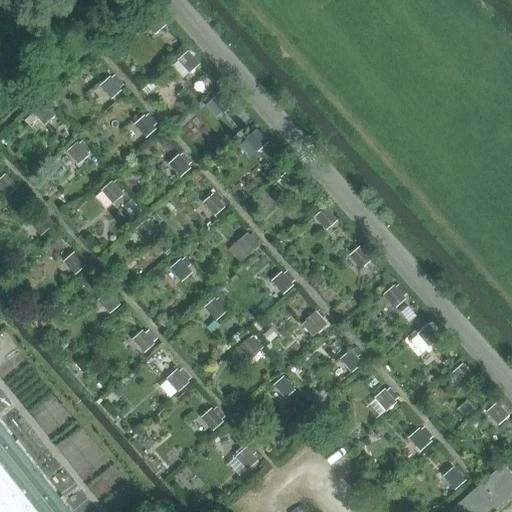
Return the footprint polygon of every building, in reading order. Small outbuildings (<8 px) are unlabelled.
[(154,13),(143,22),(155,35),(166,26),(162,21),(164,19),(159,13),(156,15),(154,13)] [(188,53),(179,61),(190,74),(200,66),(199,65),(202,62),(196,55),(193,58),(188,53)] [(110,77),(99,87),(111,100),(122,91),(120,89),(124,86),(115,76),(111,79),(110,77)] [(221,91),(212,99),(223,112),(233,104),(231,102),(234,99),(227,90),(223,93),(221,91)] [(43,104),(33,113),(33,114),(44,126),(57,114),(48,104),(45,106),(43,104)] [(144,117),(134,126),(146,139),(156,130),(153,127),(157,124),(149,115),(145,118),(144,117)] [(256,131),(247,139),(258,152),(267,144),(256,131)] [(79,143),(67,154),(78,167),(90,156),(88,154),(91,151),(83,142),(80,144),(79,143)] [(179,155),(168,164),(176,174),(179,178),(190,168),(188,166),(191,163),(183,154),(180,156),(179,155)] [(289,170),(280,178),(292,191),(305,179),(296,169),(292,173),(289,170)] [(5,174),(0,179),(0,190),(6,197),(17,188),(5,174)] [(112,182),(101,191),(113,205),(124,195),(122,193),(125,190),(116,181),(113,183),(112,182)] [(213,195),(203,203),(215,217),(225,208),(220,202),(223,199),(217,193),(214,195),(213,195)] [(326,210),(317,218),(327,230),(336,222),(326,210)] [(40,214),(29,223),(41,237),(52,227),(49,224),(51,222),(44,214),(42,216),(40,214)] [(146,221),(135,230),(147,244),(158,234),(157,232),(159,230),(150,220),(147,221),(146,221)] [(247,233),(236,243),(248,256),(259,247),(256,243),(259,240),(253,234),(250,236),(247,233)] [(360,249),(351,257),(361,269),(370,261),(360,249)] [(74,252),(63,262),(75,276),(86,266),(83,263),(86,261),(77,251),(75,253),(74,252)] [(181,260),(169,269),(181,283),(192,273),(188,268),(190,266),(184,259),(182,261),(181,260)] [(281,272),(271,281),(282,295),(293,286),(291,284),(295,281),(287,272),(283,274),(281,272)] [(394,287),(385,296),(396,308),(405,299),(403,298),(406,295),(398,286),(395,289),(394,287)] [(109,293),(98,303),(110,316),(121,307),(109,293)] [(214,298),(203,308),(215,321),(226,312),(224,310),(228,307),(220,297),(216,301),(214,298)] [(316,312),(306,321),(318,334),(328,325),(322,319),(326,317),(320,310),(317,313),(316,312)] [(428,326),(419,335),(430,347),(439,339),(428,326)] [(143,331),(132,340),(144,354),(155,344),(154,343),(157,340),(148,330),(145,333),(143,331)] [(249,337),(238,347),(250,361),(261,351),(260,350),(263,348),(253,336),(250,339),(249,337)] [(350,350),(340,360),(351,373),(362,364),(357,358),(360,356),(354,349),(351,351),(350,350)] [(463,364),(452,373),(464,387),(474,378),(463,364)] [(177,369),(167,379),(179,393),(189,383),(188,381),(191,378),(183,369),(179,372),(177,369)] [(284,377),(273,386),(285,400),(295,390),(284,377)] [(385,389),(374,398),(375,400),(385,412),(386,412),(396,403),(395,401),(398,398),(390,388),(386,391),(385,389)] [(497,403),(486,412),(498,426),(509,416),(497,403)] [(211,409),(200,418),(212,432),(223,422),(222,420),(225,417),(217,408),(213,411),(211,409)] [(68,511),(0,423),(0,511),(68,511)] [(419,427),(408,436),(420,450),(431,440),(427,436),(429,434),(423,427),(421,429),(419,427)] [(497,511),(511,498),(511,474),(503,465),(449,511),(486,511),(493,507),(497,511)] [(454,468),(443,477),(455,490),(466,481),(454,468)]
